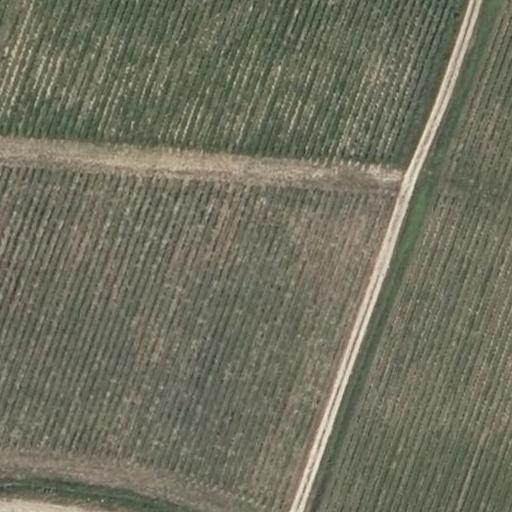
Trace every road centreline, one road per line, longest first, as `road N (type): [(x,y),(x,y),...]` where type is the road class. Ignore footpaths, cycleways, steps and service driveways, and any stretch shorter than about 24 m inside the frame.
road 1 (track): [(415,173),(0,143)]
road 2 (track): [(415,173),(299,511)]
road 3 (track): [(478,0),(415,173)]
